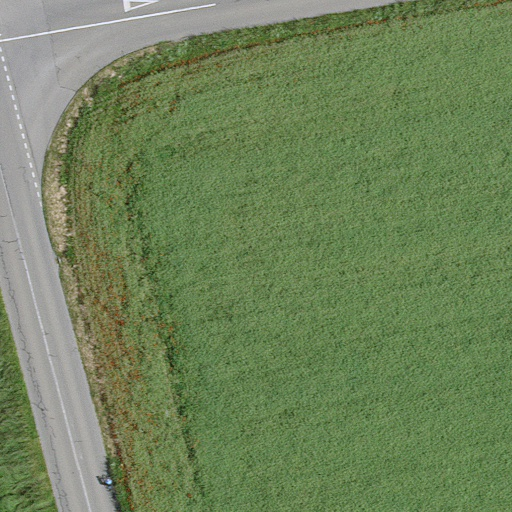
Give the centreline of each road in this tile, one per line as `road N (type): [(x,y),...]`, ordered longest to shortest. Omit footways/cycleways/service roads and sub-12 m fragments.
road 1 (tertiary): [(0,113),(99,511)]
road 2 (unclassified): [(188,0),(0,31)]
